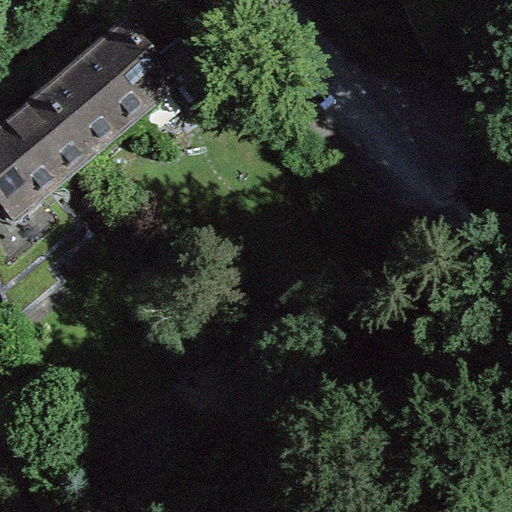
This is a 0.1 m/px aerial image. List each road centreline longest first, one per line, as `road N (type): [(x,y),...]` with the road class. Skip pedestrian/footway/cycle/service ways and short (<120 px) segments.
road 1 (residential): [(269,0),(422,148)]
road 2 (residential): [(0,398),(43,511)]
